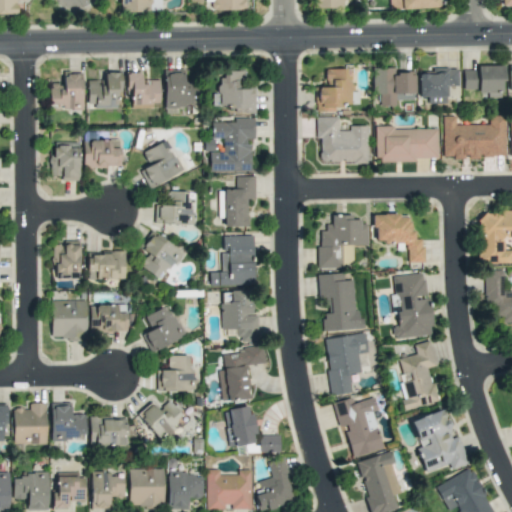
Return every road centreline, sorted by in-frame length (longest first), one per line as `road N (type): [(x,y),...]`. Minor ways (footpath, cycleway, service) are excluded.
road 1 (residential): [(288,0),(292,323),(311,419),(342,511)]
road 2 (residential): [(0,46),(511,38)]
road 3 (residential): [(25,46),(31,376)]
road 4 (residential): [(511,475),(483,406),(465,330),(459,189)]
road 5 (residential): [(511,187),(288,192)]
